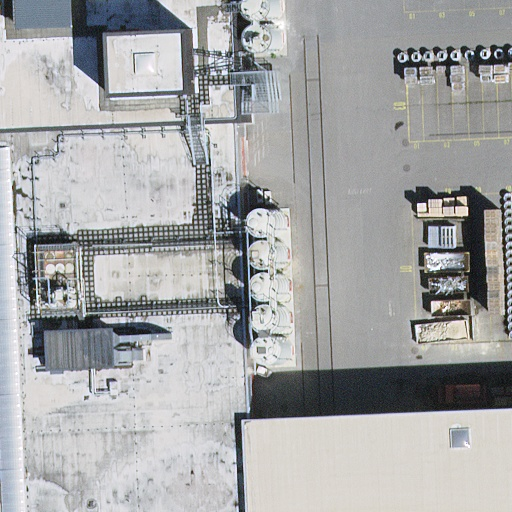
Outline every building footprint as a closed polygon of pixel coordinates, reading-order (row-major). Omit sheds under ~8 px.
[(0,0),(0,511),(262,511),(259,422),(246,125),(253,125),(250,59),(247,0),(0,0)] [(247,0),(250,59),(287,57),(284,0),(247,0)] [(306,366),(299,209),(260,211),(267,368),(306,366)] [(511,511),(511,411),(440,414),(444,511),(511,511)] [(444,511),(440,414),(360,418),(327,419),(259,422),(262,511),(444,511)]
